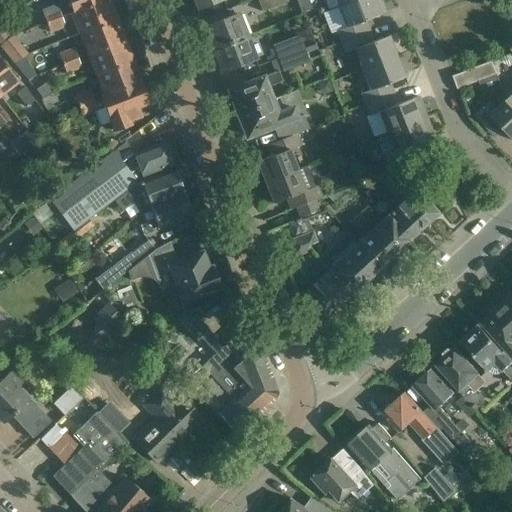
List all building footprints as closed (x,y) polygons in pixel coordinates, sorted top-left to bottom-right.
[(61,17),(46,23),(50,33),(62,28),(66,39),(80,34),(81,35),(116,22),(107,0),(102,0),(72,12),(72,13),(62,17),(61,17)] [(67,0),(72,12),(102,0),(67,0)] [(192,0),(196,9),(220,0),(192,0)] [(256,0),(261,12),(288,2),(287,0),(256,0)] [(364,33),(360,23),(385,13),(379,0),(357,0),(337,8),(345,28),(336,32),(340,43),(364,33)] [(58,6),(42,12),(46,23),(61,17),(62,17),(58,6)] [(212,49),(246,36),(238,15),(204,28),(212,49)] [(88,54),(123,41),(116,22),(81,35),(88,54)] [(0,45),(8,39),(0,27),(0,45)] [(354,50),(362,70),(395,57),(387,36),(368,44),(364,33),(340,43),(345,54),(354,50)] [(8,39),(0,45),(0,46),(12,62),(24,58),(28,55),(13,36),(12,35),(8,38),(8,39)] [(272,46),(277,59),(304,49),(298,35),(272,46)] [(246,36),(212,49),(221,72),(255,59),(246,36)] [(131,61),(123,41),(88,54),(96,75),(131,61)] [(77,58),(73,48),(57,54),(62,64),(77,58)] [(304,49),(277,59),(282,73),(309,62),(304,49)] [(395,57),(362,70),(370,90),(360,94),(365,105),(388,96),(384,85),(403,78),(395,57)] [(65,74),(81,68),(77,58),(62,64),(65,74)] [(0,61),(0,94),(16,81),(0,61)] [(104,95),(139,82),(131,61),(96,75),(104,95)] [(466,72),(471,86),(497,76),(492,62),(466,72)] [(247,84),(229,92),(233,103),(231,105),(234,111),(237,113),(238,115),(260,106),(271,101),(266,88),(282,82),(278,71),(259,78),(260,80),(247,84)] [(332,92),(328,80),(316,84),(319,91),(326,94),(332,92)] [(47,82),(36,90),(42,99),(54,92),(47,82)] [(148,104),(139,82),(104,95),(100,97),(114,132),(130,125),(129,122),(140,117),(137,108),(148,104)] [(511,82),(511,83),(501,86),(507,100),(511,106),(511,82)] [(35,101),(25,86),(15,93),(26,108),(35,101)] [(77,106),(93,99),(89,89),(73,96),(77,106)] [(388,96),(365,105),(369,116),(378,112),(386,132),(425,117),(417,97),(392,106),(388,96)] [(97,109),(93,99),(77,106),(81,116),(97,109)] [(511,106),(507,100),(497,110),(490,102),(475,116),(492,134),(501,127),(511,138),(511,106)] [(238,116),(236,118),(239,126),(242,126),(246,137),(265,130),(272,127),(277,141),(289,137),(295,134),(308,129),(304,118),(303,114),(295,117),(291,106),(275,113),(271,101),(260,106),(238,115),(238,116)] [(347,130),(342,117),(330,122),(333,129),(340,132),(347,130)] [(394,153),(385,157),(387,161),(389,168),(394,166),(407,161),(413,159),(409,148),(428,140),(433,138),(425,117),(421,118),(386,132),(394,153)] [(295,134),(277,141),(271,144),(275,155),(256,162),(264,183),(296,170),(287,149),(299,144),(295,134)] [(116,149),(55,196),(77,226),(128,188),(137,181),(136,180),(141,176),(153,172),(171,165),(170,161),(163,142),(144,149),(132,153),(124,160),(116,149)] [(431,154),(407,162),(411,174),(435,166),(431,154)] [(304,167),(296,170),(264,183),(273,204),(291,197),(296,208),(297,208),(314,201),(320,199),(315,185),(312,187),(304,167)] [(150,207),(181,194),(182,193),(173,169),(140,182),(126,193),(115,201),(122,211),(133,203),(140,212),(149,207),(150,207)] [(401,204),(386,217),(408,241),(407,240),(436,213),(415,190),(401,204)] [(181,194),(150,207),(149,207),(155,220),(139,226),(143,236),(192,218),(182,193),(181,194)] [(314,201),(297,208),(300,217),(320,209),(317,200),(314,201)] [(358,243),(379,267),(408,241),(386,217),(358,243)] [(33,218),(25,224),(33,235),(41,229),(33,218)] [(93,227),(88,220),(68,236),(73,242),(93,227)] [(304,233),(299,220),(287,225),(292,238),(304,233)] [(317,242),(313,231),(287,241),(294,259),(310,252),(307,246),(317,242)] [(348,232),(319,259),(329,270),(339,282),(349,293),(350,294),(365,281),(379,267),(369,255),(358,243),(348,232)] [(68,245),(64,238),(53,246),(58,252),(68,245)] [(147,240),(113,267),(120,277),(154,250),(147,240)] [(147,256),(127,272),(130,280),(153,271),(153,272),(168,267),(182,303),(219,288),(211,267),(208,268),(201,252),(177,262),(169,242),(155,250),(147,256)] [(320,320),(349,293),(329,270),(315,283),(300,297),(320,320)] [(71,282),(68,278),(53,289),(63,302),(77,293),(71,282)] [(124,320),(99,293),(94,298),(101,309),(90,319),(95,324),(93,337),(110,341),(114,329),(124,320)] [(501,306),(499,308),(510,319),(511,321),(511,295),(509,298),(505,297),(500,302),(501,306)] [(490,316),(482,324),(495,338),(511,356),(511,321),(510,319),(499,308),(498,308),(494,307),(489,312),(490,316)] [(0,336),(6,333),(12,328),(0,315),(0,336)] [(169,316),(155,321),(159,330),(172,323),(169,316)] [(204,364),(215,377),(228,392),(244,379),(251,388),(270,374),(249,322),(235,336),(221,348),(206,332),(192,317),(182,326),(196,343),(201,339),(215,354),(204,364)] [(463,341),(461,343),(475,358),(487,370),(489,372),(490,373),(492,374),(494,374),(496,374),(497,374),(499,374),(501,373),(503,372),(504,371),(511,379),(511,360),(493,341),(479,326),(472,333),(467,332),(462,337),(462,340),(463,341)] [(444,358),(436,366),(449,381),(476,411),(486,403),(476,392),(486,383),(478,374),(468,363),(455,348),(452,351),(449,350),(444,355),(444,358)] [(204,368),(197,374),(203,380),(209,375),(204,368)] [(32,432),(47,419),(18,387),(23,382),(12,369),(0,380),(0,420),(3,424),(14,413),(32,432)] [(432,369),(413,387),(430,405),(422,412),(439,431),(442,428),(453,440),(456,437),(458,440),(455,442),(463,451),(472,443),(464,434),(461,437),(459,435),(461,432),(438,407),(453,393),(432,369)] [(244,379),(228,392),(252,420),(275,398),(277,392),(270,374),(251,388),(244,379)] [(236,434),(252,420),(228,392),(215,377),(206,385),(225,407),(218,413),(236,434)] [(154,417),(132,439),(142,449),(156,463),(201,419),(187,404),(177,395),(172,400),(160,388),(142,405),(154,417)] [(384,413),(383,414),(399,432),(409,423),(424,439),(420,443),(425,449),(428,447),(445,466),(459,453),(439,431),(422,412),(419,408),(405,393),(393,404),(389,404),(384,408),(384,413)] [(71,435),(74,438),(83,447),(83,446),(88,452),(102,439),(116,453),(126,443),(118,434),(107,424),(98,414),(96,411),(71,435)] [(107,424),(118,434),(129,424),(118,413),(107,424)] [(62,432),(54,424),(38,438),(46,447),(62,432)] [(351,443),(347,446),(361,461),(373,475),(397,501),(421,480),(394,449),(392,451),(386,444),(392,439),(378,424),(373,429),(370,426),(360,434),(356,434),(351,439),(351,443)] [(55,456),(74,438),(71,435),(65,429),(62,432),(46,447),(55,456)] [(74,438),(55,456),(64,465),(83,447),(74,438)] [(52,476),(70,497),(116,453),(102,439),(88,452),(83,446),(83,447),(64,465),(52,476)] [(126,443),(116,453),(70,497),(84,511),(139,511),(150,500),(124,478),(115,488),(98,471),(126,443)] [(314,476),(312,478),(314,480),(314,484),(316,487),(321,492),(325,492),(326,493),(329,491),(339,502),(350,492),(357,500),(373,485),(357,466),(347,475),(332,459),(325,466),(322,466),(314,472),(314,476)] [(455,491),(435,468),(424,478),(434,490),(443,501),(455,491)] [(330,511),(316,502),(309,511),(292,500),(287,507),(283,508),(280,511),(330,511)]
